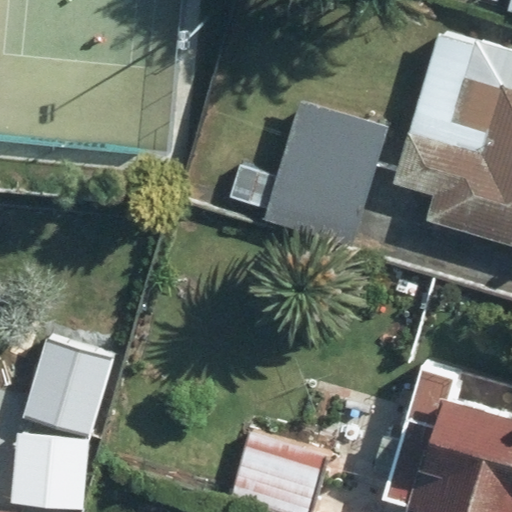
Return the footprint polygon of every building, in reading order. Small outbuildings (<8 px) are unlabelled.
[(511,56),(448,37),(406,182),(416,185),(395,257),(511,291),(511,56)] [(394,127),(310,100),(286,173),(246,160),(233,202),(358,241),(394,127)] [(114,368),(55,349),(33,420),(92,438),(114,368)] [(511,511),(511,419),(463,404),(469,383),(426,369),(413,413),(423,416),(398,499),(439,511),(511,511)] [(318,511),(335,456),(260,434),(241,496),(296,511),(318,511)]
